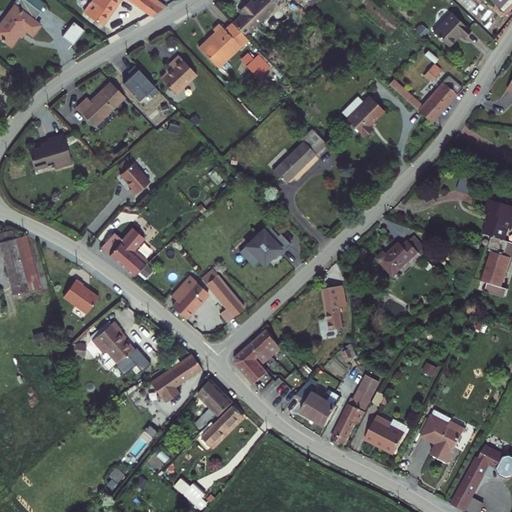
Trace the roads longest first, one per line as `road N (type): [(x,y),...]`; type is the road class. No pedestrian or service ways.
road 1 (residential): [(511,34),(433,151),(212,358)]
road 2 (residential): [(433,511),(288,431),(212,358)]
road 3 (residential): [(212,358),(83,253),(0,211)]
road 4 (residential): [(0,146),(61,79),(198,0)]
